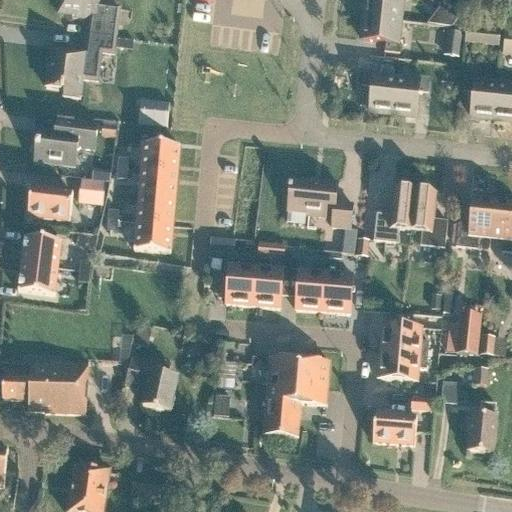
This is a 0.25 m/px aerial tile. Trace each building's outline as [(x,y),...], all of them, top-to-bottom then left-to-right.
[(89,39),(116,42),(120,12),(99,9),(100,0),(66,0),(67,1),(61,0),(59,17),(73,19),(72,21),(91,24),(89,39)] [(390,0),(366,0),(364,20),(400,24),(402,2),(406,2),(406,0),(390,0),(391,0),(390,0)] [(462,4),(455,13),(461,18),(468,9),(462,4)] [(400,24),(364,20),(362,43),(386,46),(385,56),(400,58),(401,47),(397,47),(400,24)] [(498,49),(500,34),(465,30),(464,46),(498,49)] [(462,37),(447,35),(444,58),(459,60),(462,37)] [(116,42),(89,39),(87,54),(64,51),(63,54),(49,52),(47,72),(49,72),(46,92),(64,94),(63,100),(80,102),(83,83),(98,85),(101,56),(114,58),(116,42)] [(511,39),(504,39),(502,59),(511,59),(511,39)] [(393,117),(396,82),(374,80),(374,76),(363,75),(361,91),(371,92),(369,115),(393,117)] [(494,123),(498,87),(475,85),(476,81),(465,80),(463,95),(474,96),(471,120),(494,123)] [(396,82),(393,117),(415,120),(418,96),(428,97),(430,82),(419,81),(419,85),(396,82)] [(511,88),(498,87),(494,123),(511,124),(511,88)] [(97,129),(56,124),(55,136),(39,134),(35,165),(75,170),(77,154),(81,151),(94,153),(97,129)] [(143,147),(141,174),(178,177),(180,150),(143,147)] [(118,162),(117,172),(128,173),(128,163),(118,162)] [(117,172),(116,183),(127,184),(128,173),(117,172)] [(102,174),(101,185),(109,186),(110,175),(102,174)] [(141,174),(138,200),(175,204),(178,177),(141,174)] [(82,184),(79,204),(103,207),(106,187),(86,184),(82,184)] [(350,234),(352,209),(335,207),(337,187),(321,185),(321,187),(291,184),(287,216),(317,219),(317,221),(332,223),(331,232),(350,234)] [(28,221),(69,226),(73,198),(53,195),(53,191),(32,188),(28,221)] [(411,234),(415,195),(393,193),(391,219),(377,217),(374,245),(398,248),(400,233),(411,234)] [(436,197),(415,195),(411,234),(422,236),(420,250),(445,253),(448,225),(434,223),(436,197)] [(138,200),(136,227),(173,230),(175,204),(138,200)] [(491,241),(495,204),(473,201),(470,228),(458,227),(456,251),(477,253),(479,240),(491,241)] [(511,205),(495,204),(491,241),(502,243),(501,256),(511,256),(511,205)] [(109,214),(108,225),(118,225),(119,215),(109,214)] [(108,225),(107,235),(117,236),(118,225),(108,225)] [(136,227),(134,254),(171,257),(173,230),(136,227)] [(25,241),(22,268),(58,273),(62,246),(25,241)] [(233,244),(210,243),(210,255),(233,256),(233,244)] [(369,244),(358,243),(356,260),(368,261),(369,244)] [(285,249),(259,246),(258,256),(284,259),(285,249)] [(246,247),(246,256),(255,257),(256,248),(246,247)] [(343,248),(342,257),(354,258),(355,249),(343,248)] [(330,258),(329,267),(341,268),(342,259),(330,258)] [(252,311),(256,263),(243,262),(242,270),(229,269),(226,309),(252,311)] [(356,262),(355,268),(359,273),(366,274),(367,263),(356,262)] [(256,263),(252,311),(280,313),(282,293),(283,273),(270,272),(271,264),(256,263)] [(81,265),(79,275),(90,277),(91,266),(81,265)] [(283,273),(282,293),(290,294),(292,265),(284,265),(283,273)] [(292,265),(290,294),(298,295),(299,275),(300,266),(292,265)] [(22,268),(18,295),(55,300),(58,273),(22,268)] [(322,317),(326,269),(313,268),(312,276),(299,275),(298,295),(296,315),(322,317)] [(326,269),(322,317),(350,319),(353,279),(340,278),(341,270),(326,269)] [(79,275),(78,286),(89,287),(90,277),(79,275)] [(442,299),(432,298),(430,312),(440,314),(442,299)] [(481,319),(459,317),(455,358),(477,360),(481,319)] [(380,356),(428,360),(429,346),(421,345),(422,332),(382,329),(380,356)] [(152,334),(138,331),(135,347),(149,350),(152,334)] [(481,340),(480,359),(493,360),(495,341),(481,340)] [(427,373),(428,360),(380,356),(378,382),(418,386),(419,373),(427,373)] [(167,380),(170,368),(131,360),(125,390),(146,394),(143,410),(169,416),(176,382),(167,380)] [(330,368),(270,361),(263,439),(297,441),(301,408),(326,410),(330,368)] [(85,419),(88,367),(47,366),(47,370),(26,370),(26,376),(4,375),(2,404),(28,405),(28,415),(45,416),(58,418),(85,419)] [(474,371),(473,389),(487,389),(488,372),(474,371)] [(219,382),(218,392),(234,393),(235,383),(219,382)] [(458,409),(460,387),(443,386),(441,407),(458,409)] [(432,415),(433,401),(411,399),(410,413),(432,415)] [(216,400),(215,408),(229,409),(230,402),(216,400)] [(494,457),(497,421),(495,421),(496,409),(480,407),(479,420),(467,419),(466,433),(469,433),(467,455),(494,457)] [(393,416),(375,414),(373,447),(411,450),(413,421),(393,420),(393,416)] [(0,491),(3,492),(8,453),(0,452),(0,491)] [(104,511),(110,474),(75,469),(67,511),(104,511)] [(163,505),(166,483),(133,478),(130,499),(163,505)]
